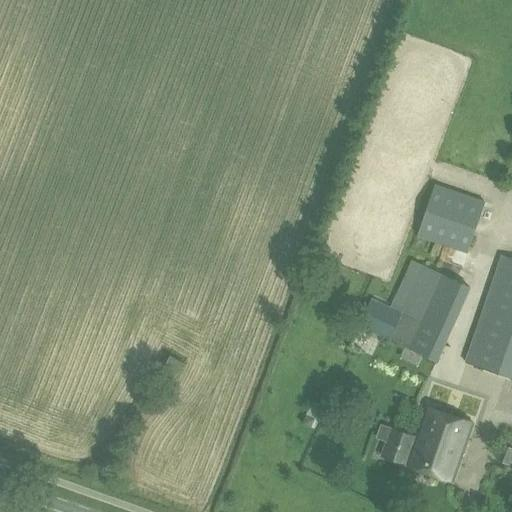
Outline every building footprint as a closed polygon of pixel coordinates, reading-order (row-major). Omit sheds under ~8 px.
[(417,238),(445,248),(456,251),(467,255),(486,202),(436,184),(417,238)] [(511,259),(503,256),(466,363),(511,378),(511,259)] [(359,327),(390,341),(390,339),(411,350),(423,356),(438,362),(471,288),(412,260),(390,308),(372,299),(359,327)] [(170,356),(158,377),(171,384),(183,363),(170,356)] [(416,436),(391,428),(381,456),(453,481),(473,423),(426,407),(416,436)] [(510,465),(511,459),(511,448),(500,445),(495,461),(510,465)]
